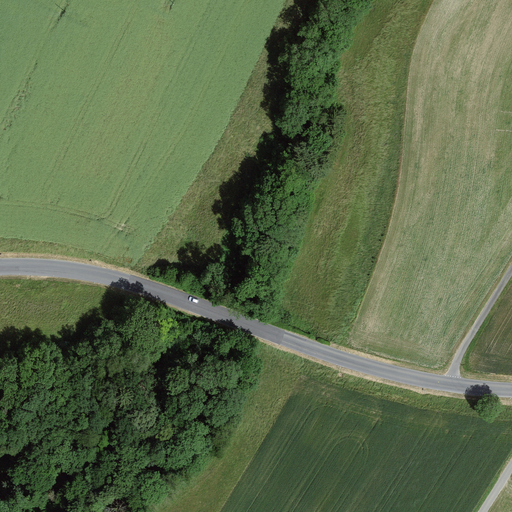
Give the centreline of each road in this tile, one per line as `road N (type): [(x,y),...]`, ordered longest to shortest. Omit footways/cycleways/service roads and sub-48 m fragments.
road 1 (tertiary): [(511,389),(400,375),(92,272),(0,266)]
road 2 (track): [(449,384),(511,268)]
